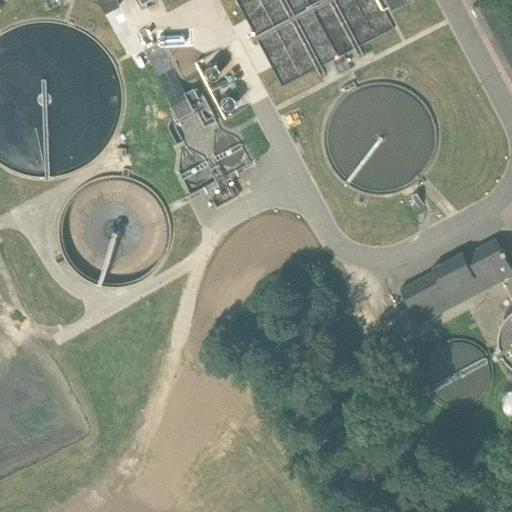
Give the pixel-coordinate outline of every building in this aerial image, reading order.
[(98,0),(105,14),(119,6),(116,0),(98,0)] [(385,0),(391,10),(405,2),(404,0),(385,0)] [(511,81),(511,9),(507,0),(486,0),(472,8),(511,81)] [(168,100),(178,119),(194,111),(185,92),(168,100)] [(422,325),(511,276),(511,264),(499,239),(466,257),(464,253),(434,269),(436,274),(404,291),(422,325)]
